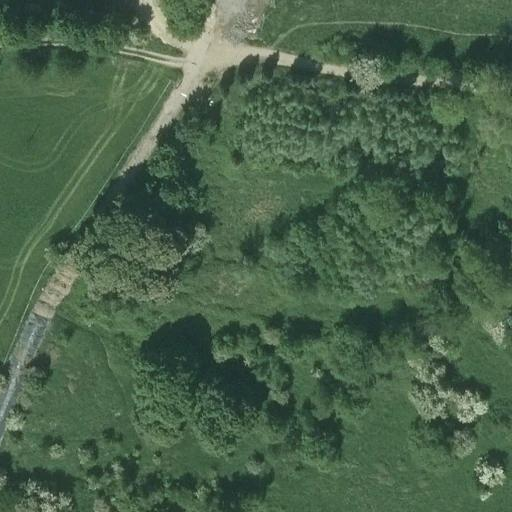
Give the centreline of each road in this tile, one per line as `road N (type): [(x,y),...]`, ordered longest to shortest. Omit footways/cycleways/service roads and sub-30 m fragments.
road 1 (track): [(0,427),(39,328),(200,62)]
road 2 (track): [(200,62),(511,87)]
road 3 (track): [(200,62),(64,46),(0,48)]
